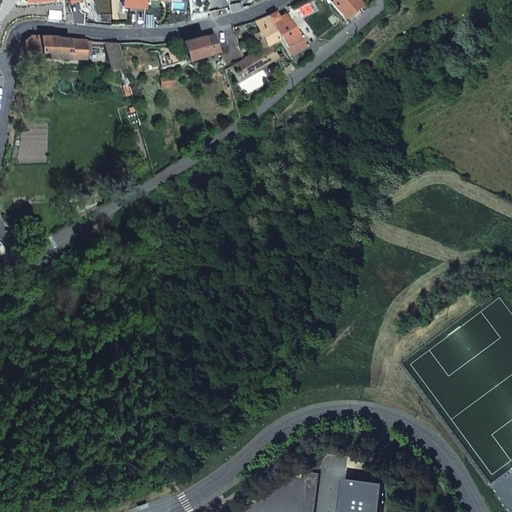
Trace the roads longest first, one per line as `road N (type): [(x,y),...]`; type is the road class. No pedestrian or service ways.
road 1 (residential): [(385,0),(162,176),(16,255)]
road 2 (residential): [(169,511),(282,429),(325,409),(375,410),(414,429),(449,455),(479,511)]
road 3 (residential): [(10,59),(25,28),(150,40),(254,16),(284,0)]
